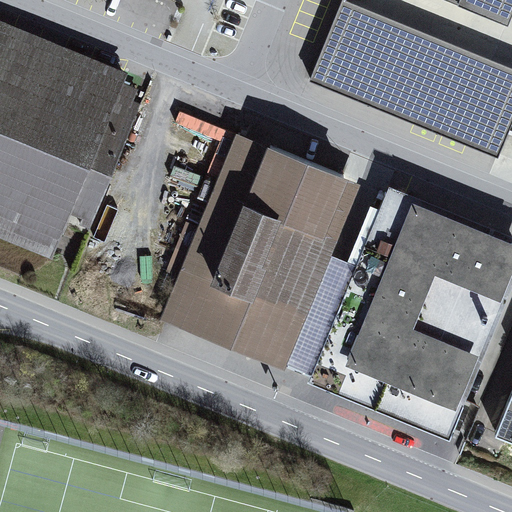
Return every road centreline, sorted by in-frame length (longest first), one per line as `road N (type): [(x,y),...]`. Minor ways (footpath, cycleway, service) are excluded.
road 1 (tertiary): [(0,305),(508,511)]
road 2 (unclassified): [(511,201),(236,87)]
road 3 (unclassified): [(236,87),(23,0)]
